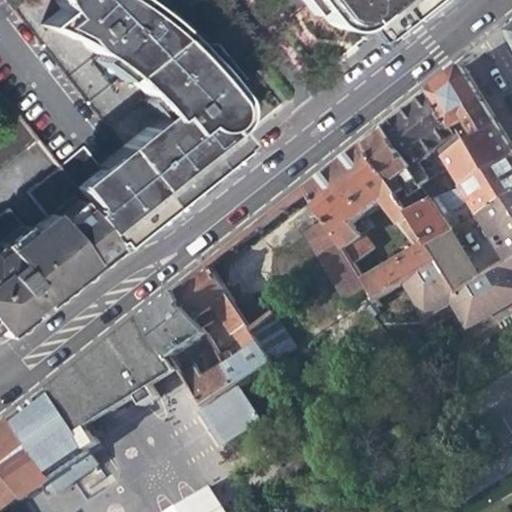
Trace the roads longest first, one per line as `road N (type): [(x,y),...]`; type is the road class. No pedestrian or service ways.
road 1 (tertiary): [(327,116),(0,374)]
road 2 (tertiary): [(458,12),(327,116)]
road 3 (residential): [(327,116),(230,0)]
